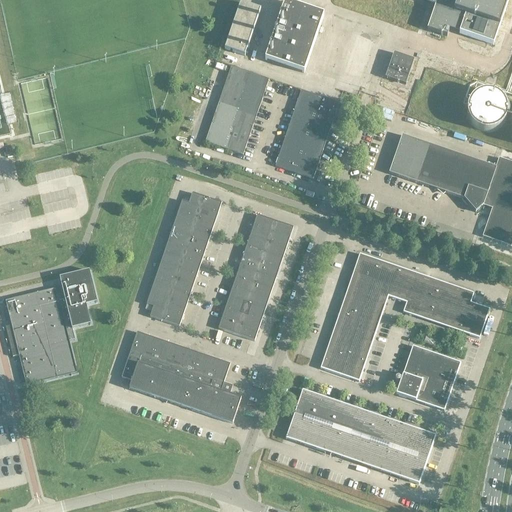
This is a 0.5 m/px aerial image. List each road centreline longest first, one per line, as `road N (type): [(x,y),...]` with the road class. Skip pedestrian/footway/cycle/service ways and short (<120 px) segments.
road 1 (residential): [(233,498),(325,217)]
road 2 (unclassified): [(42,511),(137,489),(188,487),(233,498)]
road 3 (unknown): [(302,222),(256,363)]
